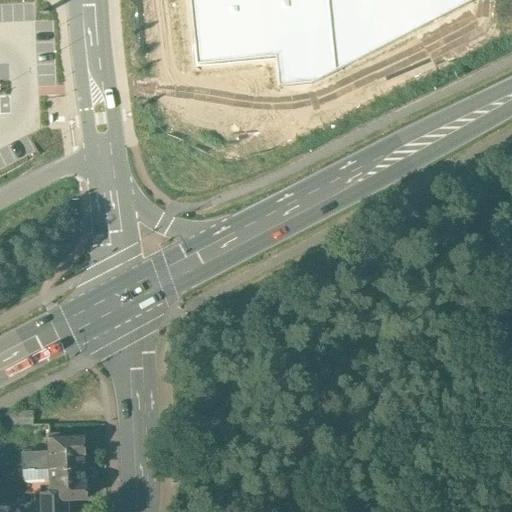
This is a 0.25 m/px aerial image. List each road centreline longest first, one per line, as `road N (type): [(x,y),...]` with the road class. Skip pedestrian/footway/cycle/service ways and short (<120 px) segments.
road 1 (primary): [(215,255),(511,102)]
road 2 (residential): [(139,511),(130,302)]
road 3 (unclassified): [(105,148),(90,0)]
road 4 (primary): [(0,365),(130,302)]
road 5 (primary): [(215,255),(109,189)]
